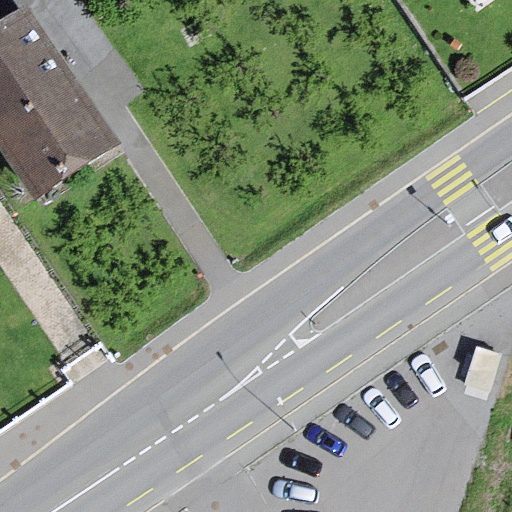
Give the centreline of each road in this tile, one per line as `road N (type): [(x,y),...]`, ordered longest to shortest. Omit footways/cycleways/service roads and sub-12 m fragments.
road 1 (primary): [(511,135),(0,501)]
road 2 (primary): [(79,511),(511,222)]
